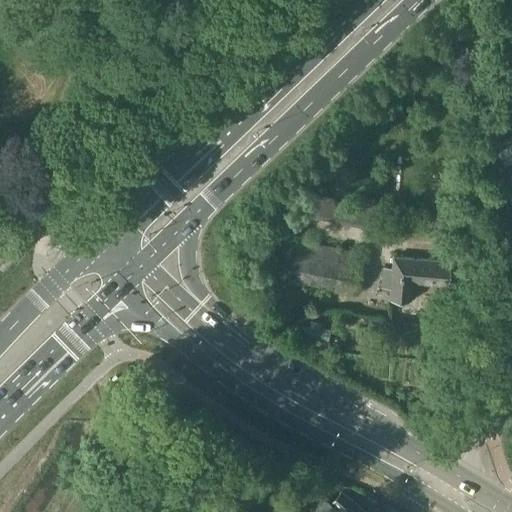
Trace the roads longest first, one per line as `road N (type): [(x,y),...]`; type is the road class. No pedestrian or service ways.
road 1 (primary): [(122,287),(232,385),(440,502)]
road 2 (primary): [(355,0),(85,255)]
road 3 (primary): [(194,215),(428,0)]
road 4 (primary): [(455,479),(261,365),(194,315)]
road 5 (primary): [(0,409),(122,287)]
road 6 (primary): [(85,255),(0,340)]
